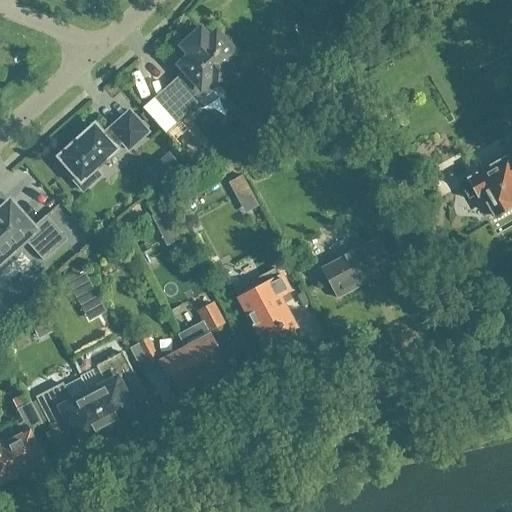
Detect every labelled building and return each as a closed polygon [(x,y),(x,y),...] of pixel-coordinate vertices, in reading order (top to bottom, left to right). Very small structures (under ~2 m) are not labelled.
[(232,71),(226,65),(236,55),(216,32),(208,38),(200,29),(182,45),(190,54),(180,64),(187,73),(180,80),(178,77),(166,88),(186,111),(199,100),(193,94),(211,78),(217,84),(232,71)] [(114,147),(121,141),(127,148),(128,150),(130,148),(146,133),(147,133),(148,132),(147,130),(130,112),(129,110),(128,112),(111,127),(111,126),(110,128),(111,129),(103,136),(95,127),(96,127),(94,125),(93,127),(80,138),(79,139),(75,143),(74,144),(61,155),(59,156),(61,158),(70,167),(67,170),(65,171),(67,173),(67,172),(82,189),(81,189),(83,191),(84,189),(98,176),(98,177),(100,175),(98,173),(98,174),(93,168),(114,150),(115,149),(114,147)] [(187,123),(172,137),(186,153),(194,145),(192,142),(199,136),(187,123)] [(478,195),(482,193),(494,214),(496,213),(497,213),(501,214),(508,211),(509,206),(508,206),(511,204),(511,203),(511,140),(510,142),(511,145),(502,150),(505,155),(487,165),(488,168),(469,179),(470,180),(460,186),(468,199),(478,194),(478,195)] [(67,239),(45,215),(32,227),(9,202),(0,210),(0,261),(24,239),(43,260),(67,239)] [(165,209),(150,217),(156,230),(172,222),(165,209)] [(376,270),(390,263),(377,239),(321,267),(337,297),(379,276),(376,270)] [(235,291),(263,344),(294,327),(278,296),(288,290),(276,269),(235,291)] [(223,322),(213,303),(198,311),(203,321),(208,330),(223,322)] [(208,330),(203,321),(177,334),(184,348),(200,378),(221,367),(216,358),(221,356),(207,330),(208,330)] [(158,358),(148,339),(129,348),(139,367),(158,358)] [(200,378),(184,348),(159,361),(170,383),(174,380),(179,389),(200,378)] [(106,383),(88,392),(109,432),(126,423),(124,419),(135,413),(130,402),(144,395),(122,352),(96,366),(106,383)] [(92,441),(109,432),(88,392),(71,401),(62,384),(37,397),(59,439),(73,432),(78,443),(90,437),(92,441)] [(21,433),(5,442),(21,474),(46,461),(30,430),(42,424),(25,393),(12,399),(24,421),(17,425),(21,433)] [(21,474),(5,442),(0,432),(0,486),(2,487),(8,484),(9,480),(21,474)]
